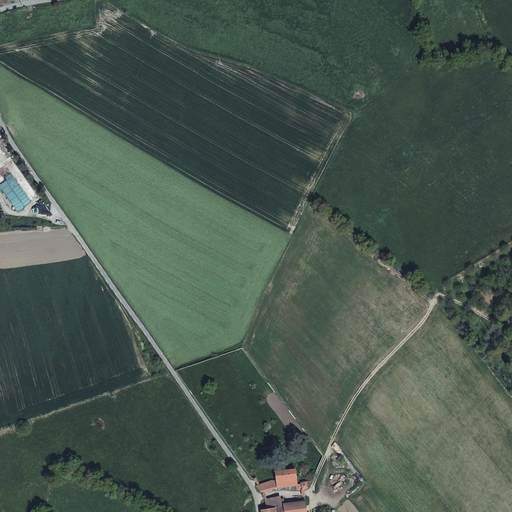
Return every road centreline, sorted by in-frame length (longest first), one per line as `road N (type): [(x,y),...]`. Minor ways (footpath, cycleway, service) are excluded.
road 1 (unclassified): [(0,117),(7,139),(258,495),(260,511)]
road 2 (track): [(440,295),(350,410),(312,511)]
